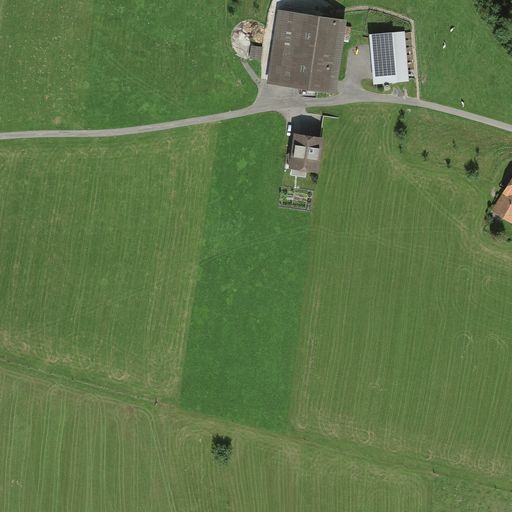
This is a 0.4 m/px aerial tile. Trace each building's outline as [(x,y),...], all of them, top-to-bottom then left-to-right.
[(347,19),(277,9),(266,83),(336,94),(347,19)] [(405,32),(369,35),(373,85),(409,81),(405,32)] [(252,47),(251,58),(263,59),(264,48),(252,47)] [(322,139),(296,135),(291,167),(317,171),(322,139)] [(511,183),(494,210),(511,221),(511,183)]
